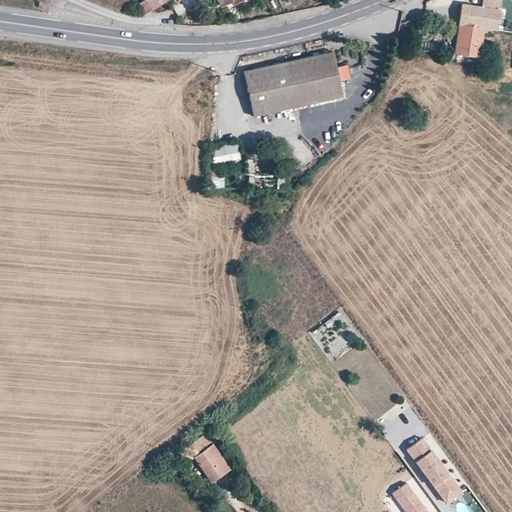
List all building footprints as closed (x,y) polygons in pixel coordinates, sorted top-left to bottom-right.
[(143,0),(138,4),(144,15),(169,0),(143,0)] [(501,0),(484,0),(483,7),(502,10),(503,0),(501,0)] [(483,7),(464,4),(462,14),(460,26),(464,26),(464,25),(481,27),(481,28),(486,29),(496,31),(499,31),(502,10),(483,7)] [(485,33),(486,29),(481,28),(481,27),(464,25),(464,26),(460,26),(456,54),(481,58),(485,33)] [(334,52),(245,72),(255,117),(344,98),(339,74),(334,52)] [(402,103),(400,117),(411,118),(413,105),(402,103)] [(238,144),(213,148),(215,157),(240,153),(238,144)] [(217,189),(224,187),(221,178),(214,180),(217,189)] [(276,186),(277,179),(268,178),(267,185),(276,186)] [(286,187),(287,178),(278,178),(278,187),(286,187)] [(383,428),(390,440),(398,436),(391,424),(383,428)] [(216,434),(212,428),(205,433),(210,439),(214,437),(219,444),(221,442),(216,435),(216,434)] [(210,439),(205,433),(179,452),(185,462),(193,456),(212,443),(210,439)] [(446,501),(461,490),(449,473),(446,475),(439,465),(441,463),(422,437),(407,448),(446,501)] [(212,443),(193,456),(210,482),(229,468),(212,443)] [(449,473),(441,463),(439,465),(446,475),(449,473)] [(423,511),(426,510),(406,481),(391,492),(405,511),(423,511)] [(385,499),(393,511),(403,511),(399,505),(396,507),(389,496),(385,499)]
